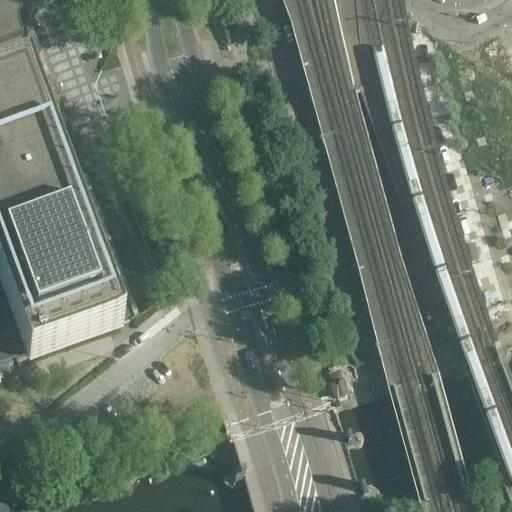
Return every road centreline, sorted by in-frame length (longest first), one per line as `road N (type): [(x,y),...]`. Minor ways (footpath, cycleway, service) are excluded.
road 1 (secondary): [(326,511),(177,0)]
road 2 (secondary): [(150,0),(156,59),(293,511)]
